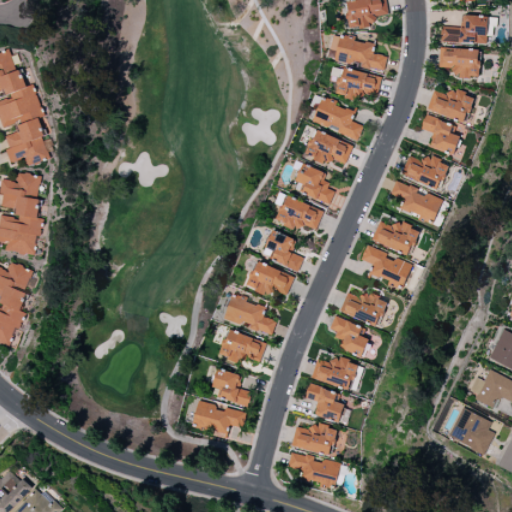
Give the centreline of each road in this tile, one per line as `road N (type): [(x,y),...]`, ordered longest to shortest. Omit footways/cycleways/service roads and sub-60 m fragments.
road 1 (residential): [(413,0),(409,86),(304,326),(254,496)]
road 2 (tertiary): [(0,390),(63,437),(112,460),(302,511)]
